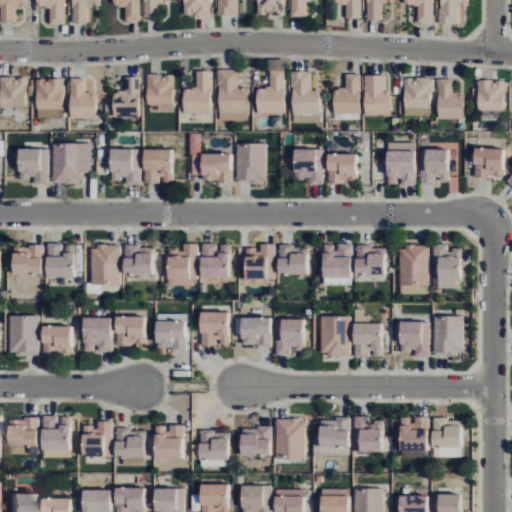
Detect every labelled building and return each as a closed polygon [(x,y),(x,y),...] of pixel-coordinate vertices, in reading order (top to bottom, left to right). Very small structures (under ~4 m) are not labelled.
[(1,0),(2,23),(16,23),(16,9),(21,9),(21,7),(28,7),(27,0),(1,0)] [(65,0),(66,23),(51,23),(51,8),(47,8),(47,5),(44,5),(39,5),(39,0),(65,0)] [(75,0),(75,23),(89,23),(89,8),(93,8),(93,6),(96,6),(101,6),(101,0),(75,0)] [(141,0),(141,21),(127,21),(127,7),(122,7),(122,5),(115,5),(115,0),(141,0)] [(146,0),(146,19),(160,19),(160,4),(164,4),(164,2),(168,2),(172,2),(172,0),(146,0)] [(186,15),(186,0),(212,0),(212,15),(196,15),(186,15)] [(221,0),(221,15),(239,15),(239,0),(221,0)] [(260,15),(260,0),(285,0),(285,15),(269,15),(260,15)] [(294,0),(294,15),(308,15),(308,0),(294,0)] [(362,0),(362,18),(347,18),(347,5),(341,5),(341,2),(336,2),(336,0),(362,0)] [(369,0),(369,19),(383,19),(383,4),(389,4),(389,2),(396,2),(395,0),(369,0)] [(434,0),(434,21),(419,21),(419,6),(413,6),(413,4),(407,4),(407,0),(434,0)] [(443,0),(443,24),(460,24),(460,6),(464,6),(470,6),(470,0),(443,0)] [(220,112),(219,70),(239,70),(239,88),(242,88),(247,88),(247,112),(220,112)] [(212,113),(212,71),(198,71),(198,87),(193,87),(193,90),(187,90),(187,113),(212,113)] [(285,113),(285,71),(272,71),(272,87),(267,87),(267,90),(260,90),(260,113),(285,113)] [(294,114),(293,72),(313,72),(313,90),(316,90),(321,90),(321,114),(294,114)] [(360,113),(361,74),(347,74),(347,88),(341,88),(341,90),(336,90),(336,113),(360,113)] [(149,104),(149,75),(165,75),(174,75),(174,104),(149,104)] [(367,114),(367,76),(386,76),(386,89),(388,89),(388,91),(392,91),(392,114),(367,114)] [(1,108),(1,78),(17,78),(26,78),(26,107),(1,108)] [(72,117),(72,78),(86,78),(86,93),(93,93),(93,95),(98,95),(98,117),(72,117)] [(140,116),(140,78),(126,78),(126,92),(122,92),(122,95),(115,95),(115,116),(140,116)] [(431,107),(431,78),(415,78),(405,78),(406,107),(431,107)] [(64,108),(64,79),(48,79),(38,79),(38,108),(64,108)] [(440,118),(440,79),(453,79),(454,93),(460,93),(460,95),(465,95),(465,118),(440,118)] [(480,111),(480,81),(495,81),(505,81),(506,110),(480,111)] [(200,134),(190,134),(190,176),(206,175),(206,183),(230,183),(230,154),(200,154),(200,134)] [(91,143),(53,144),(53,183),(83,183),(82,173),(92,173),(91,143)] [(236,181),(265,182),(265,144),(236,143),(236,181)] [(399,184),(399,185),(414,185),(414,143),(386,143),(386,185),(399,184)] [(473,178),(487,178),(488,176),(501,177),(502,149),(474,148),(473,178)] [(48,185),(49,150),(18,149),(17,178),(34,179),(34,184),(48,185)] [(139,149),(110,150),(110,180),(126,180),(126,184),(139,184),(139,149)] [(315,150),(294,149),(293,179),(309,179),(309,185),(323,186),(323,171),(315,171),(315,150)] [(447,150),(422,149),(421,184),(434,185),(434,179),(446,180),(447,150)] [(326,182),(354,183),(355,155),(327,154),(326,182)] [(196,244),(183,244),(183,249),(167,249),(167,284),(196,284),(196,244)] [(200,278),(227,278),(228,245),(218,245),(218,244),(201,244),(200,278)] [(244,280),(267,279),(266,261),(274,261),(274,244),(260,244),(260,249),(244,249),(244,280)] [(323,285),(350,284),(350,244),(336,244),(322,245),(323,285)] [(436,288),(460,287),(459,250),(447,250),(446,244),(435,245),(436,288)] [(91,246),(91,287),(92,287),(92,294),(100,293),(100,286),(120,285),(119,245),(91,246)] [(12,246),(11,274),(41,275),(42,246),(12,246)] [(123,247),(123,275),(152,275),(152,246),(123,247)] [(355,246),(355,275),(383,275),(384,247),(355,246)] [(399,246),(400,294),(429,294),(428,246),(399,246)] [(278,247),(277,274),(305,275),(306,248),(278,247)] [(227,312),(199,313),(200,347),(218,346),(228,345),(227,312)] [(185,314),(155,314),(155,350),(185,350),(185,314)] [(9,355),(37,356),(38,316),(9,316),(9,355)] [(143,316),(115,317),(115,346),(143,345),(143,316)] [(350,356),(349,316),(320,317),(321,356),(350,356)] [(434,356),(463,355),(463,316),(433,316),(434,356)] [(110,317),(82,318),(83,351),(96,351),(96,352),(110,352),(110,317)] [(270,318),(239,318),(240,346),(270,345),(270,318)] [(277,354),(290,355),(291,349),(303,350),(303,320),(278,319),(277,354)] [(428,358),(429,322),(399,322),(399,352),(415,352),(415,358),(428,358)] [(353,357),(382,356),(382,324),(353,324),(353,357)] [(70,326),(41,327),(42,355),(70,355),(70,326)] [(42,458),(69,458),(69,417),(59,417),(59,416),(42,416),(42,458)] [(382,452),(381,421),(366,421),(366,416),(355,417),(356,453),(382,452)] [(399,451),(426,451),(427,417),(412,417),(412,418),(400,418),(399,451)] [(432,457),(460,457),(460,426),(448,426),(448,418),(433,418),(432,457)] [(36,419),(7,419),(7,447),(37,447),(36,419)] [(318,447),(347,447),(348,419),(318,419),(318,447)] [(275,420),(276,460),(305,459),(305,420),(275,420)] [(111,421),(97,421),(97,427),(82,427),(81,457),(111,457),(111,421)] [(182,426),(168,425),(168,427),(154,426),(153,459),(181,459),(182,426)] [(240,427),(239,456),(269,457),(270,428),(240,427)] [(143,458),(143,430),(115,430),(115,458),(143,458)] [(227,466),(228,430),(200,430),(199,466),(227,466)] [(200,511),(227,511),(228,485),(201,484),(200,511)] [(270,511),(271,511),(269,511),(269,486),(242,486),(241,511),(270,511)] [(143,511),(143,488),(114,488),(114,511),(143,511)] [(153,511),(184,511),(185,489),(154,489),(153,511)] [(303,511),(304,490),(275,489),(274,511),(303,511)] [(383,511),(383,489),(354,489),(354,511),(383,511)] [(109,511),(110,490),(82,490),(81,511),(109,511)] [(38,511),(39,494),(8,494),(7,511),(38,511)]
